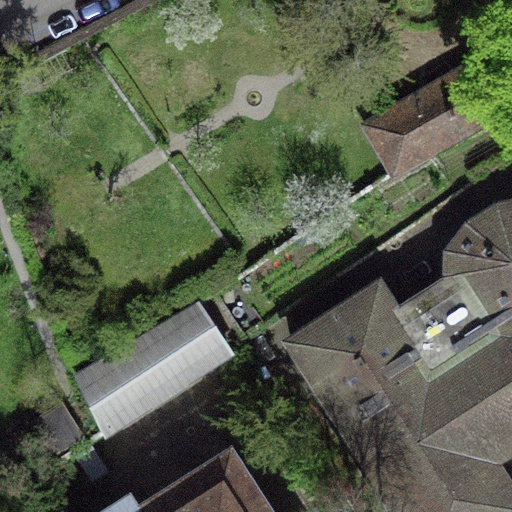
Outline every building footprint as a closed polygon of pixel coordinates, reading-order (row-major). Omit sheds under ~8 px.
[(364,125),(390,169),(420,152),(423,158),(508,108),(474,60),(364,125)] [(472,225),(460,235),(451,248),(449,263),(450,280),(394,317),(376,288),(291,343),(399,511),(511,511),(511,498),(487,461),(511,445),(511,204),(508,205),(493,213),(472,225)] [(197,306),(80,377),(106,429),(227,352),(197,306)] [(72,434),(58,412),(23,435),(38,457),(72,434)] [(256,511),(225,464),(151,511),(137,511),(128,498),(105,511),(256,511)]
